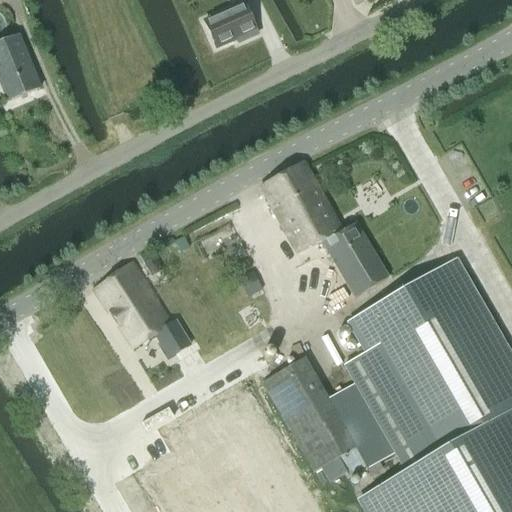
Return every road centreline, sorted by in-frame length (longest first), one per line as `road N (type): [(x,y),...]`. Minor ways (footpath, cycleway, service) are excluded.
road 1 (tertiary): [(0,323),(193,210),(511,45)]
road 2 (unclassified): [(0,225),(426,0)]
